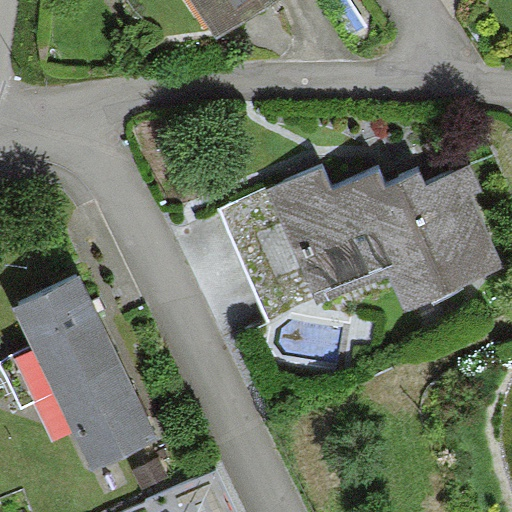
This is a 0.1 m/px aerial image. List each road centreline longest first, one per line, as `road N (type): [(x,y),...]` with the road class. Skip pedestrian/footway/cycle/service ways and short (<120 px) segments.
road 1 (residential): [(82,118),(118,98),(240,71),(511,83)]
road 2 (residential): [(271,511),(125,185),(82,118)]
